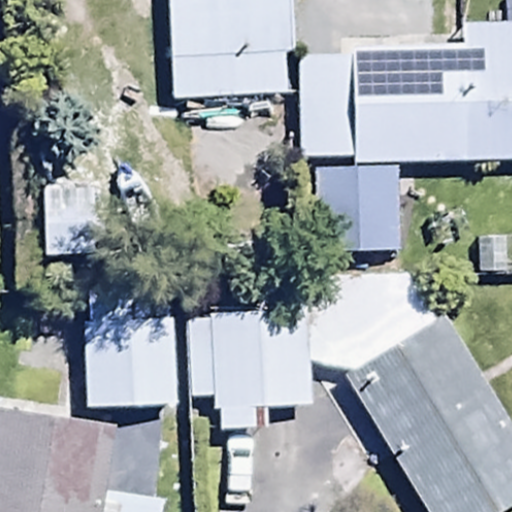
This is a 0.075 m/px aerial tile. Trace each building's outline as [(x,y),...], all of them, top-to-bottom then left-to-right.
[(291,0),(163,0),(166,99),(284,96),(283,49),(293,48),(291,0)] [(294,52),(295,154),(348,153),(348,159),(511,156),(511,18),(454,20),(455,42),(334,43),(334,52),(294,52)] [(393,162),(310,163),(310,251),(398,250),(398,231),(411,231),(410,177),(393,177),(393,162)] [(89,186),(37,187),(39,257),(91,255),(89,186)] [(300,308),(308,360),(336,367),(424,511),(491,511),(511,499),(511,430),(440,312),(401,271),(299,273),(300,308)] [(78,290),(83,407),(173,404),(169,287),(78,290)] [(308,360),(300,308),(181,310),(183,398),(208,398),(209,423),(260,422),(259,406),(309,404),(308,360)] [(0,403),(0,511),(157,511),(160,495),(101,486),(111,420),(0,403)]
